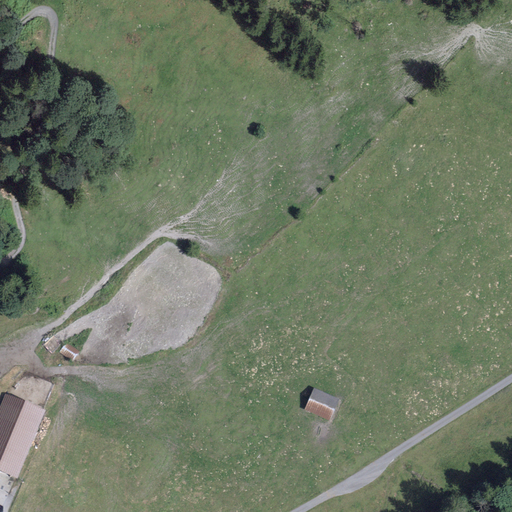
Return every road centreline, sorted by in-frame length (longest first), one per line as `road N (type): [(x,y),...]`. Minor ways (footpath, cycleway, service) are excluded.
road 1 (track): [(0,266),(20,242),(16,196),(47,86),(54,12),(44,7),(0,37)]
road 2 (unclassified): [(511,378),(299,511)]
